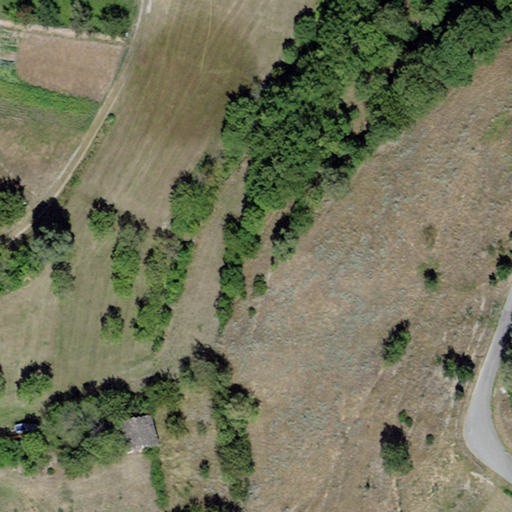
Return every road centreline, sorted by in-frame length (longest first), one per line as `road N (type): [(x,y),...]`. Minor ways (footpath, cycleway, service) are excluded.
road 1 (track): [(144,0),(120,102),(33,228),(0,252)]
road 2 (unclassified): [(511,469),(485,441),(479,420),(511,301)]
